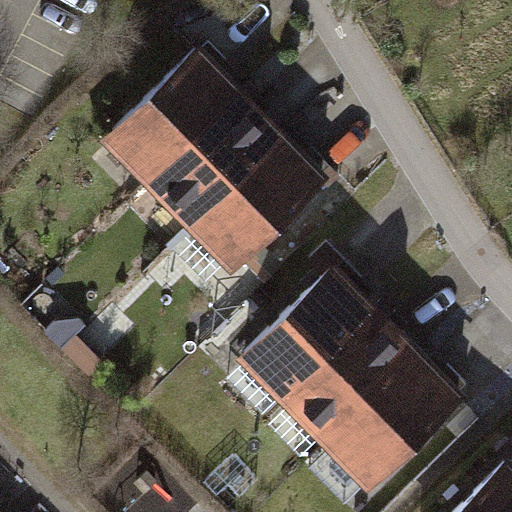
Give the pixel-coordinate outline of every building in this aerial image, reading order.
[(224,35),(144,117),(266,236),(347,154),(224,35)] [(368,249),(287,329),(402,446),(484,367),(368,249)] [(220,355),(268,401),(292,375),(244,330),(220,355)] [(292,383),(271,405),(311,441),(332,419),(292,383)] [(511,511),(511,472),(470,511),(511,511)] [(34,511),(0,475),(0,511),(34,511)]
